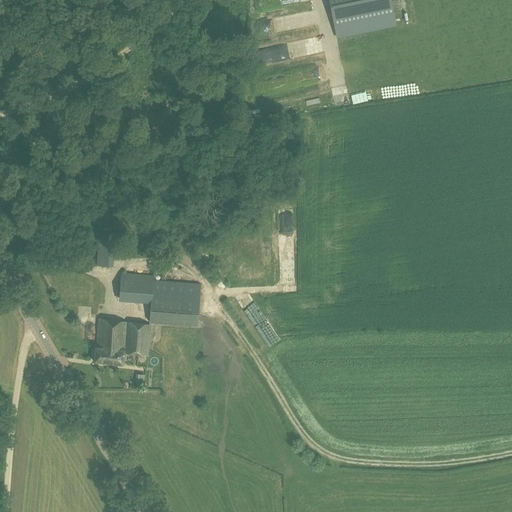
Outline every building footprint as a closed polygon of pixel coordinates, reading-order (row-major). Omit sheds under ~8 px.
[(297,9),(295,0),(270,0),(272,12),(297,9)] [(396,24),(390,0),(328,0),(336,36),(396,24)] [(280,37),(280,23),(272,24),(272,38),(280,37)] [(88,159),(72,154),(69,164),(85,169),(88,159)] [(99,233),(97,265),(113,266),(115,234),(99,233)] [(119,299),(150,302),(150,300),(152,300),(153,281),(154,276),(122,273),(119,299)] [(150,310),(149,322),(198,325),(199,314),(201,284),(196,284),(153,281),(152,300),(150,300),(150,302),(150,310)] [(98,336),(96,347),(95,347),(94,361),(123,364),(124,353),(147,356),(149,336),(151,325),(99,319),(98,336)]
